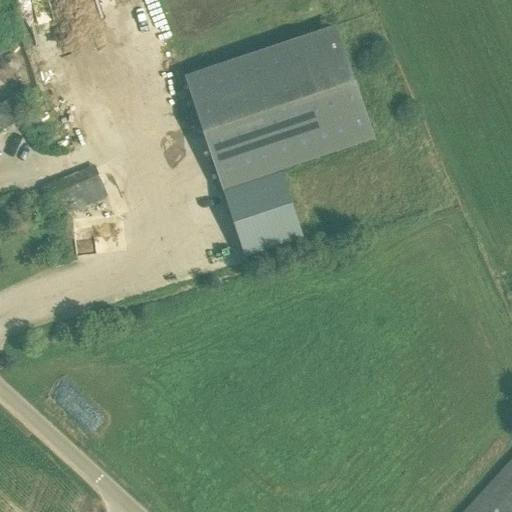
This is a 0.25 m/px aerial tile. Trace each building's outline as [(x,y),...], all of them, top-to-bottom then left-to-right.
[(21,0),(31,29),(62,19),(55,0),(21,0)] [(0,129),(1,131),(27,118),(16,96),(0,104),(0,129)] [(47,182),(59,217),(115,198),(103,163),(47,182)] [(282,173),(224,192),(247,259),(305,239),(282,173)] [(160,268),(178,254),(173,248),(155,261),(160,268)] [(511,511),(511,459),(462,511),(511,511)]
